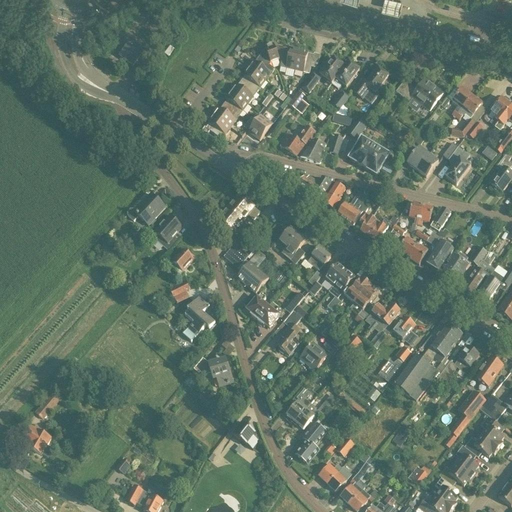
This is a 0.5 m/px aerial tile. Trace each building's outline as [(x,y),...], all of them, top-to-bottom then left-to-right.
[(399,14),(403,0),(402,0),(383,0),(381,10),(399,14)] [(157,35),(150,30),(144,37),(152,42),(157,35)] [(133,67),(145,51),(130,41),(119,57),(133,67)] [(275,47),(274,44),(265,47),(266,50),(264,51),(259,58),(260,59),(269,65),(271,63),(280,60),(282,60),(282,61),(285,50),(286,48),(276,46),(275,47)] [(295,71),(300,50),(291,48),(290,51),(285,50),(282,61),(282,60),(280,67),(295,71)] [(313,57),(308,55),(308,53),(300,50),(295,71),(309,74),(311,68),(314,68),(318,64),(320,55),(314,54),(313,57)] [(260,59),(257,63),(254,61),(249,69),(266,81),(270,84),(277,73),(274,71),(275,69),(269,65),(260,59)] [(331,85),(344,67),(334,59),(321,76),(331,85)] [(346,88),(360,70),(348,62),(344,67),(331,85),(338,90),(342,85),(346,88)] [(257,93),(266,81),(249,69),(243,76),(246,78),(245,79),(242,82),(257,93)] [(376,94),(389,77),(378,69),(368,84),(363,80),(353,93),(363,100),(364,99),(371,105),(378,96),(376,94)] [(309,94),(320,80),(313,75),(302,89),(309,94)] [(443,93),(425,80),(417,91),(404,81),(396,93),(410,103),(413,99),(430,111),(443,93)] [(257,93),(242,82),(239,87),(237,85),(231,92),(248,104),(257,93)] [(456,110),(457,110),(452,116),(455,119),(464,108),(473,97),(463,89),(454,101),(460,105),(456,110)] [(239,116),(248,104),(231,92),(226,100),(228,101),(225,106),(239,116)] [(299,114),(309,100),(299,92),(292,101),(291,101),(288,106),(299,114)] [(453,92),(447,100),(450,102),(456,95),(453,92)] [(338,112),(349,98),(343,93),(332,107),(338,112)] [(464,108),(455,119),(459,122),(464,116),(465,117),(466,116),(471,120),(482,105),(473,97),(464,108)] [(509,101),(506,98),(504,98),(503,100),(502,99),(491,113),(496,117),(490,124),(495,128),(511,106),(508,104),(510,103),(509,101)] [(239,116),(225,106),(222,110),(219,108),(214,116),(230,128),(239,116)] [(511,124),(511,106),(495,128),(500,132),(508,122),(511,124)] [(335,114),(333,122),(349,127),(351,120),(335,114)] [(222,140),(230,128),(214,116),(209,123),(211,124),(208,129),(205,127),(203,131),(208,134),(210,131),(220,139),(222,140)] [(260,141),(272,125),(260,116),(248,132),(260,141)] [(357,140),(368,124),(356,120),(347,133),(357,140)] [(464,139),(475,125),(469,121),(461,131),(453,130),(451,136),(464,139)] [(473,139),(482,128),(477,123),(468,135),(473,139)] [(298,160),(316,133),(307,127),(297,141),(288,135),(280,148),(298,160)] [(420,147),(430,134),(424,130),(415,142),(420,147)] [(503,151),(511,139),(511,132),(510,131),(497,147),(503,151)] [(338,156),(343,139),(335,137),(330,154),(338,156)] [(377,176),(389,155),(362,139),(350,160),(377,176)] [(325,146),(312,142),(300,159),(319,165),(326,146),(325,145),(325,146)] [(449,161),(458,148),(452,144),(443,157),(449,161)] [(487,147),(482,155),(492,162),(497,155),(487,147)] [(457,186),(471,167),(465,163),(470,157),(458,148),(449,161),(455,165),(445,178),(457,186)] [(417,172),(429,156),(419,149),(407,164),(417,172)] [(502,195),(511,181),(511,174),(509,172),(511,167),(511,165),(509,163),(511,158),(507,154),(497,167),(502,171),(491,186),(502,195)] [(427,179),(439,163),(429,156),(417,172),(427,179)] [(282,181),(287,171),(265,165),(262,170),(282,181)] [(308,179),(304,177),(298,187),(319,200),(324,192),(325,193),(332,183),(321,180),(318,184),(308,178),(308,179)] [(334,209),(346,190),(336,183),(323,203),(334,209)] [(243,197),(241,197),(240,195),(217,222),(232,235),(248,216),(254,220),(260,213),(255,209),(255,208),(254,208),(254,206),(251,204),(250,204),(245,200),(245,199),(243,197)] [(368,210),(360,205),(364,199),(358,195),(350,206),(346,204),(338,216),(353,227),(364,211),(366,213),(368,210)] [(148,227),(165,209),(150,196),(135,212),(133,211),(130,211),(128,214),(128,218),(134,223),(138,218),(148,227)] [(418,225),(424,206),(414,203),(410,218),(416,220),(415,224),(418,225)] [(429,223),(433,209),(424,206),(418,225),(422,226),(423,221),(429,223)] [(441,236),(443,233),(440,232),(451,214),(443,209),(431,228),(439,233),(438,234),(441,236)] [(381,220),(385,214),(378,210),(375,216),(381,220)] [(169,253),(182,239),(177,234),(182,229),(169,217),(155,234),(159,237),(155,241),(169,253)] [(380,223),(371,217),(369,219),(368,218),(365,222),(368,224),(362,232),(371,237),(380,223)] [(393,229),(397,222),(398,220),(393,217),(390,222),(385,219),(382,224),(380,223),(371,237),(378,243),(389,227),(393,229)] [(296,264),(304,254),(299,249),(305,242),(291,230),(281,242),(289,249),(288,251),(293,255),(290,260),(296,264)] [(392,252),(400,240),(395,237),(398,233),(394,231),(383,246),(392,252)] [(441,236),(438,234),(434,232),(430,238),(425,235),(422,239),(437,248),(444,238),(446,235),(443,233),(441,236)] [(409,260),(417,247),(418,245),(408,239),(399,253),(409,260)] [(454,251),(441,242),(437,249),(436,249),(426,264),(440,272),(450,256),(454,251)] [(265,255),(270,249),(264,244),(259,249),(265,255)] [(237,261),(244,253),(235,245),(228,254),(237,261)] [(420,266),(429,252),(418,245),(417,247),(409,260),(420,266)] [(477,267),(487,253),(478,247),(469,262),(477,267)] [(319,272),(324,266),(331,258),(319,248),(312,257),(307,263),(313,267),(319,272)] [(189,256),(184,251),(178,258),(176,258),(168,266),(179,277),(194,261),(193,260),(193,258),(191,256),(189,256)] [(489,266),(496,256),(488,252),(483,260),(464,289),(472,295),(486,275),(482,272),(487,265),(489,266)] [(239,271),(250,258),(244,253),(237,261),(228,254),(224,258),(239,271)] [(237,279),(256,296),(269,281),(256,270),(265,259),(258,253),(249,263),(250,264),(237,279)] [(468,259),(460,254),(457,258),(454,256),(439,277),(455,288),(471,264),(467,261),(468,259)] [(334,287),(347,271),(339,264),(325,280),(334,287)] [(504,293),(511,281),(511,267),(504,280),(494,273),(476,298),(487,305),(498,288),(504,293)] [(342,294),(355,278),(347,271),(334,287),(329,293),(335,298),(327,308),(333,312),(341,303),(337,299),(342,294)] [(313,287),(322,277),(317,273),(308,283),(313,287)] [(368,294),(372,288),(362,279),(346,297),(354,304),(350,309),(350,310),(365,292),(368,294)] [(174,298),(190,290),(187,283),(170,291),(174,298)] [(315,297),(323,288),(317,283),(309,293),(315,297)] [(363,311),(378,293),(372,288),(368,294),(365,292),(350,310),(358,316),(362,311),(363,311)] [(511,321),(511,289),(497,312),(511,321)] [(257,322),(268,308),(262,303),(266,298),(261,294),(248,311),(252,315),(250,316),(257,322)] [(294,311),(298,306),(304,298),(299,294),(285,311),(290,315),(293,312),(294,311)] [(192,343),(197,337),(206,327),(210,331),(215,324),(203,313),(209,306),(199,297),(187,311),(189,312),(185,317),(193,324),(183,336),(192,343)] [(269,329),(283,312),(278,308),(272,303),(268,308),(257,322),(264,327),(265,326),(269,329)] [(293,312),(302,319),(305,321),(309,316),(298,306),(294,311),(293,312)] [(384,310),(379,306),(365,323),(371,328),(369,331),(372,334),(375,331),(381,336),(372,347),(376,351),(387,338),(383,334),(400,313),(391,306),(388,310),(386,308),(384,310)] [(295,327),(302,319),(293,312),(290,315),(290,316),(286,321),(291,325),(282,336),(286,339),(279,348),(289,357),(302,341),(296,336),(300,331),(295,327)] [(413,345),(418,338),(410,332),(415,327),(405,319),(394,333),(403,341),(405,338),(413,345)] [(326,339),(331,334),(334,331),(325,323),(320,329),(317,332),(322,337),(322,336),(326,339)] [(429,366),(434,359),(433,359),(454,330),(447,325),(428,349),(429,349),(427,351),(428,351),(421,360),(415,355),(410,361),(409,360),(406,364),(390,384),(400,391),(397,396),(403,400),(428,366),(429,366)] [(444,360),(462,336),(454,330),(433,359),(434,359),(441,364),(443,360),(444,360)] [(339,350),(343,345),(333,337),(329,342),(339,350)] [(344,365),(361,344),(353,338),(336,359),(344,365)] [(324,347),(326,349),(325,351),(333,358),(338,352),(327,343),(324,347)] [(315,372),(328,356),(313,344),(300,360),(315,372)] [(470,368),(479,357),(468,349),(455,366),(451,363),(444,371),(436,382),(443,387),(457,369),(467,376),(472,370),(470,368)] [(390,384),(406,364),(409,360),(408,360),(411,355),(406,351),(399,360),(394,365),(390,361),(379,375),(390,384)] [(503,367),(490,358),(485,365),(479,373),(475,379),(489,389),(503,367)] [(208,367),(206,365),(208,364),(203,360),(192,373),(195,376),(197,373),(202,377),(211,375),(214,383),(217,382),(218,387),(233,383),(226,361),(208,367)] [(416,403),(438,373),(429,366),(428,366),(403,400),(407,403),(410,398),(416,403)] [(68,399),(73,394),(64,385),(59,390),(68,399)] [(371,388),(366,397),(374,402),(379,393),(371,388)] [(305,402),(310,395),(305,390),(297,399),(300,403),(302,401),(304,403),(302,406),(299,403),(287,417),(288,418),(286,421),(292,425),(294,423),(295,424),(310,406),(305,402)] [(368,414),(341,392),(334,402),(340,407),(345,402),(364,419),(368,414)] [(449,450),(487,402),(473,392),(457,412),(463,417),(449,433),(453,436),(445,446),(449,450)] [(511,410),(511,395),(504,405),(492,396),(480,411),(496,423),(508,407),(511,410)] [(207,408),(211,403),(204,396),(199,401),(207,408)] [(44,421),(59,403),(52,397),(36,414),(44,421)] [(320,419),(330,407),(325,403),(316,415),(320,419)] [(317,410),(311,405),(310,406),(295,424),(304,431),(315,417),(312,415),(317,410)] [(499,451),(503,445),(501,444),(504,440),(497,435),(502,429),(488,418),(481,428),(486,432),(482,438),(499,451)] [(168,419),(164,424),(170,429),(174,423),(168,419)] [(256,436),(250,432),(251,431),(243,425),(233,438),(241,444),(242,443),(247,448),(248,447),(253,451),(259,444),(254,439),(256,436)] [(307,465),(318,452),(313,448),(325,433),(316,426),(303,440),(307,443),(296,456),(307,465)] [(48,458),(53,450),(47,447),(52,439),(33,428),(24,444),(29,447),(29,448),(42,456),(42,455),(48,458)] [(401,431),(395,439),(403,445),(405,443),(409,437),(401,431)] [(499,451),(482,438),(477,444),(472,440),(465,449),(477,458),(481,453),(489,459),(492,455),(494,457),(499,451)] [(344,459),(355,447),(347,440),(336,452),(344,459)] [(477,458),(465,449),(463,447),(456,456),(461,461),(457,467),(474,480),(478,474),(476,473),(479,468),(470,462),(474,457),(476,458),(477,458)] [(365,464),(370,458),(363,453),(358,459),(365,464)] [(130,467),(123,461),(116,470),(123,475),(130,467)] [(358,497),(359,495),(363,491),(364,491),(357,485),(364,478),(371,468),(366,464),(359,474),(358,474),(354,479),(350,483),(353,486),(351,488),(341,499),(349,506),(358,497)] [(327,486),(343,469),(342,470),(338,467),(334,471),(330,467),(320,478),(327,486)] [(474,480),(457,467),(452,473),(446,469),(439,478),(451,486),(455,481),(464,488),(467,484),(470,486),(474,480)] [(428,477),(417,468),(408,480),(419,489),(428,477)] [(429,476),(432,472),(426,468),(423,472),(429,476)] [(327,486),(335,493),(351,476),(343,469),(327,486)] [(451,486),(439,478),(441,480),(434,489),(440,493),(435,499),(453,511),(457,506),(456,505),(459,500),(449,493),(453,488),(451,486)] [(134,487),(126,502),(135,507),(137,504),(145,509),(144,511),(159,511),(164,504),(162,503),(166,496),(151,488),(148,494),(144,492),(134,487)] [(511,508),(511,507),(511,494),(505,489),(499,498),(511,508)] [(359,495),(349,506),(355,511),(358,511),(367,503),(366,502),(368,500),(372,504),(380,494),(375,490),(370,497),(363,491),(359,495)] [(388,506),(393,500),(389,497),(385,503),(388,506)] [(452,511),(453,511),(435,499),(431,505),(425,501),(418,510),(420,511),(452,511)] [(391,511),(393,509),(392,508),(396,502),(393,500),(388,506),(386,509),(382,511),(391,511)]
